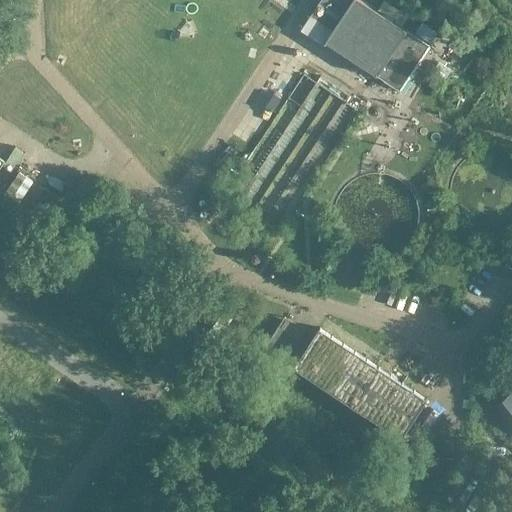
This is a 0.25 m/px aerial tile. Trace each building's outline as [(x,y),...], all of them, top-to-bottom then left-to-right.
[(430,46),(360,0),(321,0),(318,5),(326,10),(318,21),(333,31),(325,42),(400,91),(430,46)] [(280,61),(260,93),(281,107),(302,75),(280,61)] [(446,80),(449,75),(438,68),(434,73),(436,74),(429,86),(437,91),(444,80),(446,80)] [(33,179),(18,169),(2,194),(17,204),(33,179)] [(53,215),(63,200),(44,188),(34,203),(53,215)] [(428,399),(379,367),(320,328),(308,346),(278,327),(262,353),(303,381),(306,376),(402,439),(428,399)] [(511,406),(503,396),(482,414),(511,448),(511,406)] [(511,484),(497,476),(492,485),(511,496),(511,484)]
